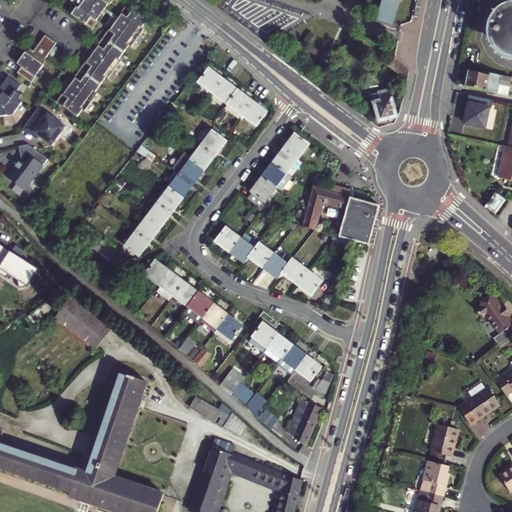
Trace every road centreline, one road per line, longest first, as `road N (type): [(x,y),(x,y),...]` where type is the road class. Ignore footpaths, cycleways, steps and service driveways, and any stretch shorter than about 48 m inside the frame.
road 1 (unclassified): [(0,203),(64,267),(279,445),(329,470)]
road 2 (residential): [(365,339),(233,284),(196,253),(198,227),(294,97)]
road 3 (primary): [(342,473),(415,201)]
road 4 (secondary): [(396,147),(376,142),(234,39)]
road 5 (primary): [(437,156),(435,96),(455,0)]
road 6 (primary): [(391,192),(365,339)]
road 7 (primary): [(446,0),(410,143)]
road 8 (primary): [(365,339),(329,470)]
